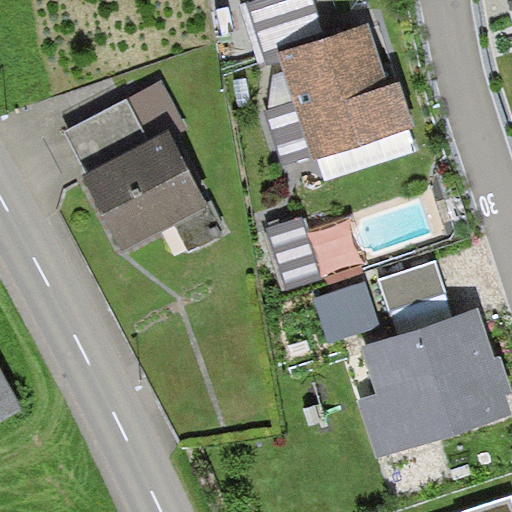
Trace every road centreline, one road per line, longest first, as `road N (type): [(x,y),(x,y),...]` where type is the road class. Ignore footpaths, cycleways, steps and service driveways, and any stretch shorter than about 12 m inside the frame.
road 1 (tertiary): [(163,511),(0,191)]
road 2 (residential): [(453,0),(466,80),(511,221)]
